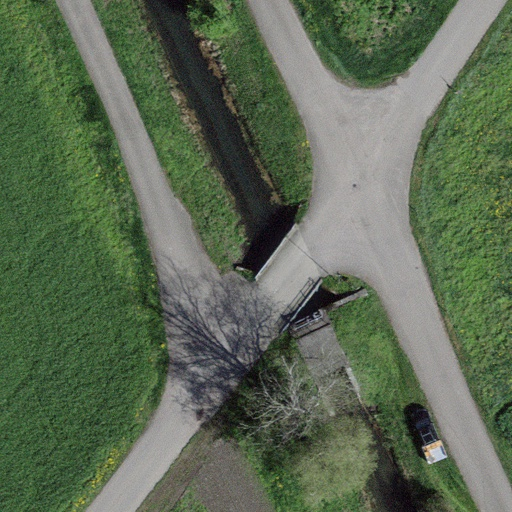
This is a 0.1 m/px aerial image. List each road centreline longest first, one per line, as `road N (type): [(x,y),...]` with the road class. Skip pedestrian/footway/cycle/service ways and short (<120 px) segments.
road 1 (track): [(75,0),(235,346)]
road 2 (track): [(357,196),(504,511)]
road 3 (track): [(258,316),(108,511)]
road 4 (track): [(357,196),(491,0)]
road 5 (track): [(357,196),(266,0)]
